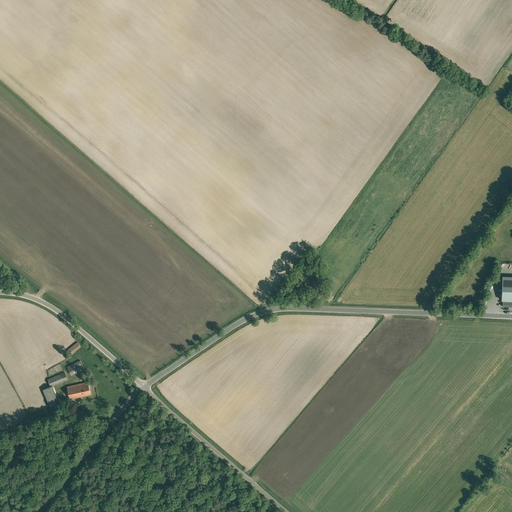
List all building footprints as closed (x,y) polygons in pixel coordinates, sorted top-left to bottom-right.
[(503,300),(502,306),(511,306),(511,281),(502,281),(501,300),(503,300)] [(77,342),(73,346),(73,345),(67,350),(70,355),(77,350),(81,346),(77,342)] [(71,375),(79,371),(84,368),(80,360),(71,364),(72,367),(68,369),(71,375)] [(47,379),(50,386),(43,389),(50,406),(59,402),(53,386),(68,379),(65,372),(47,379)] [(70,399),(91,394),(88,382),(67,387),(70,399)] [(62,435),(70,432),(65,418),(57,421),(52,423),(56,432),(60,430),(62,435)]
